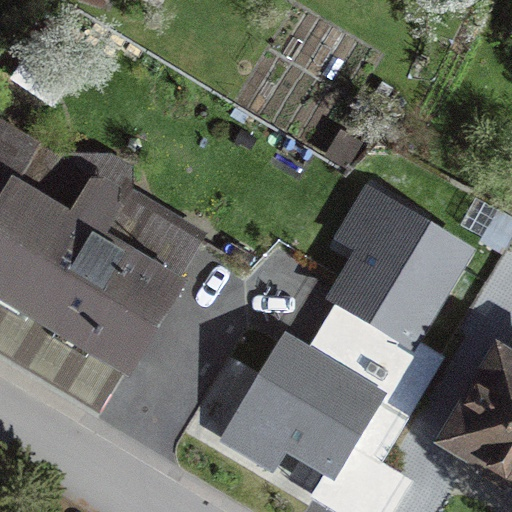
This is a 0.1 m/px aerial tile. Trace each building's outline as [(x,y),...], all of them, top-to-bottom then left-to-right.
[(0,294),(125,370),(198,244),(0,126),(0,294)] [(340,298),(392,328),(409,339),(461,253),(392,212),(340,298)] [(378,465),(442,359),(409,339),(392,328),(356,388),(287,347),(246,416),(332,467),(373,399),(387,407),(359,454),(378,465)] [(511,364),(500,357),(449,441),(511,479),(511,364)] [(408,511),(476,511),(477,511),(426,480),(408,509),(408,511)]
